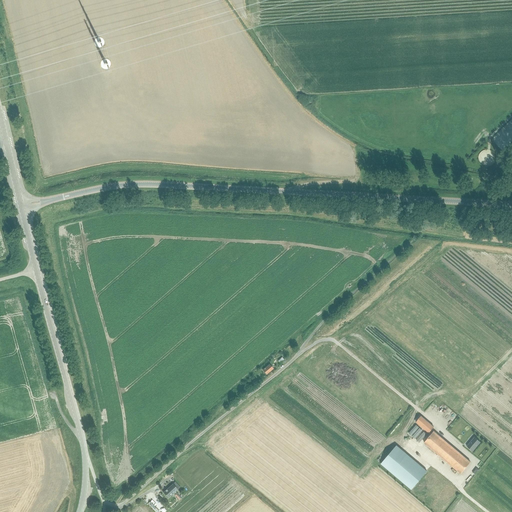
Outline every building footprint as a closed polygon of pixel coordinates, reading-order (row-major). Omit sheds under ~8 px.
[(273,368),(269,364),(262,369),(266,374),(273,368)] [(416,422),(428,432),(433,427),(421,416),(416,422)] [(408,433),(418,439),(420,436),(410,430),(408,433)] [(434,431),(424,443),(460,474),(470,462),(434,431)] [(467,446),(473,451),(480,442),(475,437),(467,446)] [(427,471),(396,445),(381,464),(411,490),(425,473),(427,471)] [(180,487),(175,481),(163,492),(168,498),(173,493),(175,495),(177,493),(176,491),(180,487)]
